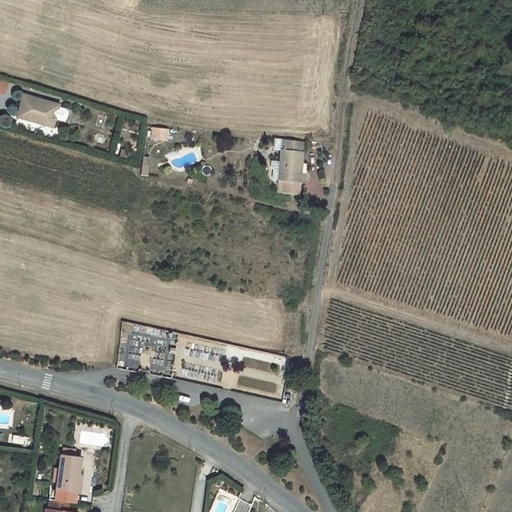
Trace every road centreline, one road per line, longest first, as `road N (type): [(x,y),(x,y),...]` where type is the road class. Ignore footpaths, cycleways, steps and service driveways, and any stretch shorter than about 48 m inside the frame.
road 1 (residential): [(335,183),(292,425),(331,511)]
road 2 (track): [(319,286),(511,348)]
road 3 (tertiary): [(133,407),(196,437),(298,511)]
road 4 (track): [(356,0),(335,183)]
road 5 (tertiary): [(0,368),(133,407)]
